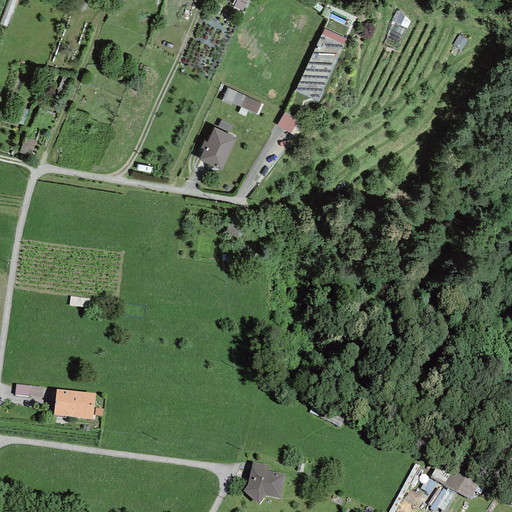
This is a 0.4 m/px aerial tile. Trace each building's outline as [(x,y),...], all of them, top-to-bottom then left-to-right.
[(243,10),(248,0),(236,0),(234,6),(243,10)] [(324,28),(295,91),(318,102),(347,39),(324,28)] [(256,114),(261,104),(236,92),(237,92),(227,88),(221,101),(231,106),(232,103),(256,114)] [(229,133),(232,126),(220,120),(217,127),(229,133)] [(236,138),(214,127),(207,142),(203,149),(199,160),(221,170),(236,138)] [(72,297),(72,304),(89,305),(89,297),(72,297)] [(16,384),(15,394),(29,396),(30,385),(16,384)] [(42,397),(43,387),(30,385),(29,396),(42,397)] [(95,394),(57,389),(53,415),(92,419),(95,394)] [(102,416),(103,409),(96,408),(95,415),(102,416)] [(470,500),(481,480),(440,457),(429,477),(470,500)] [(258,505),(266,496),(280,498),(285,475),(268,471),(269,466),(252,462),(247,485),(243,491),(258,505)] [(436,507),(444,511),(445,511),(456,493),(447,488),(436,507)]
